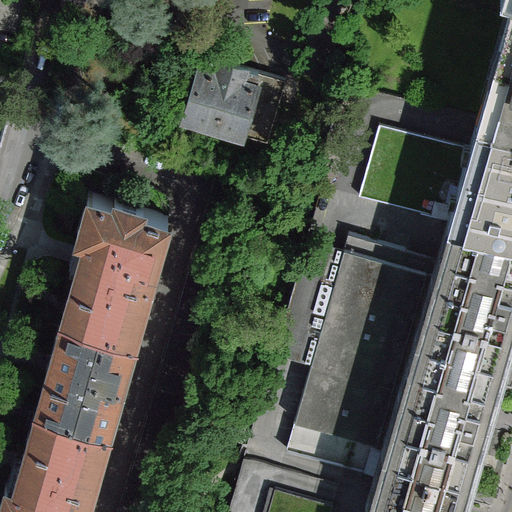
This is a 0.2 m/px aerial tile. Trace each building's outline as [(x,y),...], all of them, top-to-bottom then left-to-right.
[(125,0),(104,71),(280,127),(320,0),(125,0)] [(511,0),(478,115),(511,123),(511,0)] [(449,215),(455,217),(511,230),(511,123),(478,115),(469,144),(449,215)] [(449,215),(469,144),(382,122),(361,193),(449,215)] [(219,166),(121,511),(156,511),(252,175),(219,166)] [(78,266),(64,313),(135,333),(170,214),(144,206),(146,201),(118,192),(116,198),(103,194),(91,190),(80,232),(87,234),(84,242),(78,266)] [(443,257),(422,329),(505,353),(511,327),(511,230),(455,217),(443,257)] [(422,329),(443,257),(351,230),(288,446),(381,474),(390,444),(422,329)] [(49,368),(39,402),(110,422),(135,333),(64,313),(54,349),(49,368)] [(422,329),(390,444),(471,468),(505,353),(422,329)] [(9,479),(0,509),(0,511),(84,511),(110,422),(39,402),(26,448),(19,470),(16,482),(9,479)] [(373,502),(384,505),(406,511),(457,511),(458,510),(471,468),(390,444),(381,474),(378,485),(373,502)] [(269,511),(276,486),(294,490),(296,483),(299,472),(245,456),(228,511),(269,511)] [(294,490),(276,486),(269,511),(331,511),(335,503),(294,490)]
